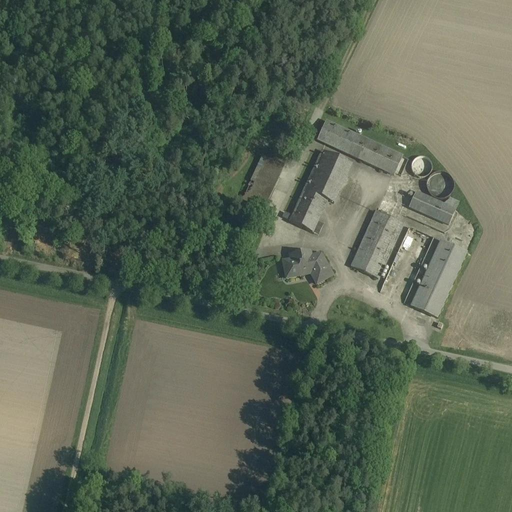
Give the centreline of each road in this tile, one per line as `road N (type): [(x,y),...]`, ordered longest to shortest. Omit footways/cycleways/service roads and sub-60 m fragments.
road 1 (unclassified): [(511,371),(0,259)]
road 2 (track): [(225,310),(372,0)]
road 3 (track): [(74,511),(125,288)]
road 4 (track): [(351,336),(315,511)]
